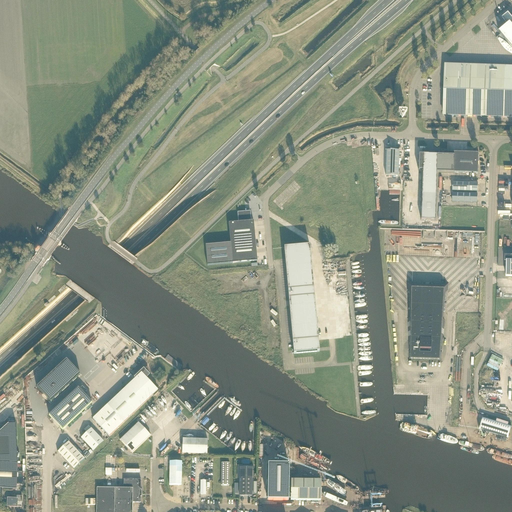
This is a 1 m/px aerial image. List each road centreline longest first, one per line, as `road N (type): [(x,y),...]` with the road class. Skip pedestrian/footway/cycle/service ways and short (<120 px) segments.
road 1 (trunk): [(0,371),(406,0)]
road 2 (trunk): [(389,0),(0,358)]
road 3 (unclassified): [(272,0),(203,58),(138,129),(0,311)]
road 4 (unclassified): [(271,269),(265,200),(301,162),(346,138),(412,137)]
road 5 (unclassified): [(493,139),(486,348)]
road 6 (unclassified): [(412,137),(417,76),(502,0)]
road 7 (unclassified): [(155,506),(313,509)]
